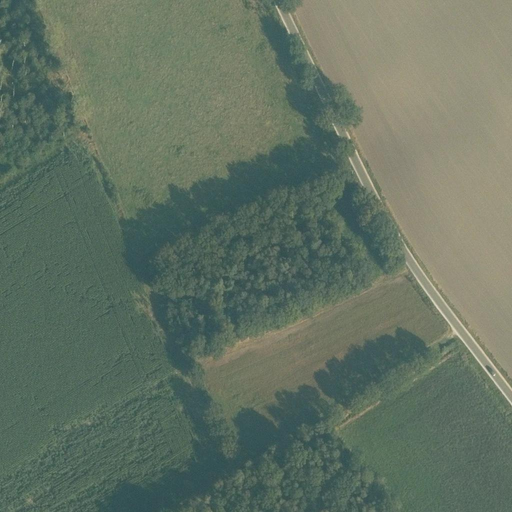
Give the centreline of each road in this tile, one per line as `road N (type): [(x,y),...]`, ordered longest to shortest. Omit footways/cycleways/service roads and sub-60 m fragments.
road 1 (track): [(31,0),(230,477),(464,326)]
road 2 (unclassified): [(511,390),(384,212),(281,0)]
